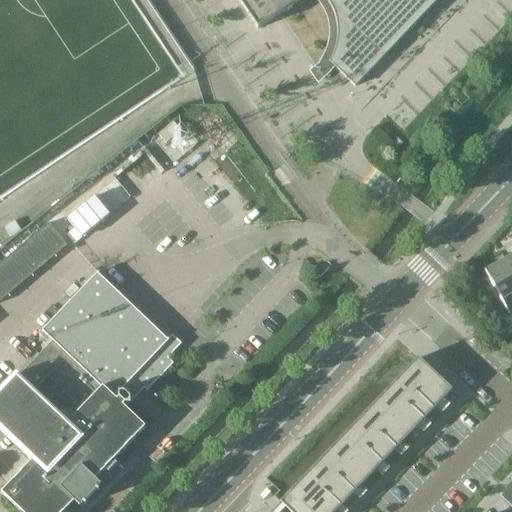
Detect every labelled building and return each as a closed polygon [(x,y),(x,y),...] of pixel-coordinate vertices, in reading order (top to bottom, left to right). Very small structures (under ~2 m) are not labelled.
[(236,0),(244,10),(257,30),(300,0),(326,0),(327,1),(333,13),(336,25),(337,38),(334,51),(329,62),(355,87),(438,0),(236,0)] [(180,131),(173,122),(158,135),(166,144),(180,131)] [(105,221),(89,202),(70,218),(86,236),(105,221)] [(0,301),(66,246),(48,224),(0,263),(0,301)] [(511,310),(511,255),(503,260),(501,256),(494,261),(495,264),(485,270),(485,269),(484,270),(508,313),(511,310)] [(167,340),(97,273),(42,331),(52,341),(122,406),(124,404),(130,404),(129,393),(139,393),(144,388),(147,391),(173,364),(167,359),(173,353),(181,344),(172,336),(167,340)] [(144,427),(122,406),(52,341),(18,377),(16,374),(0,390),(0,391),(8,399),(2,405),(45,446),(1,493),(20,511),(63,511),(73,502),(79,508),(82,504),(84,506),(85,504),(84,503),(95,491),(97,492),(98,490),(97,489),(100,486),(94,480),(144,427)] [(418,359),(279,503),(289,511),(335,511),(451,391),(418,359)] [(504,511),(503,511),(511,511),(511,485),(501,497),(510,505),(504,511)]
